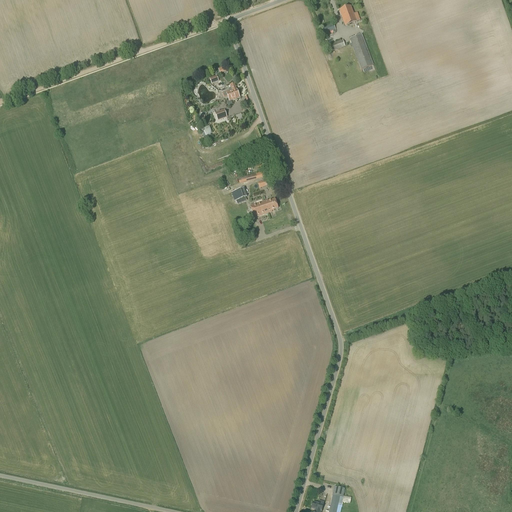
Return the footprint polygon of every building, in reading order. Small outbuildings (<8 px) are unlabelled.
[(345,26),(356,22),(351,6),(339,11),(345,26)] [(324,34),(335,30),(333,24),(322,28),(324,34)] [(361,70),(373,65),(362,34),(350,39),(361,70)] [(328,53),(345,47),(343,41),(326,47),(328,53)] [(224,99),(228,97),(230,102),(240,98),(236,89),(234,84),(230,85),(231,88),(229,89),(230,92),(227,93),(227,91),(222,93),(224,99)] [(217,121),(227,118),(224,110),(215,114),(217,121)] [(200,130),(203,137),(212,133),(209,126),(200,130)] [(239,184),(266,177),(264,171),(238,178),(239,184)] [(244,188),(241,189),(231,193),(234,202),(236,201),(246,198),(247,197),(244,188)] [(268,201),(264,202),(266,209),(267,208),(269,213),(272,212),(271,211),(278,208),(275,200),(268,202),(268,201)] [(254,218),(269,213),(267,208),(266,209),(264,202),(251,206),(254,218)] [(343,497),(345,489),(334,487),(332,495),(328,511),(340,511),(343,502),(350,504),(351,498),(343,497)] [(312,509),(321,511),(324,502),(319,501),(318,503),(314,502),(312,509)]
